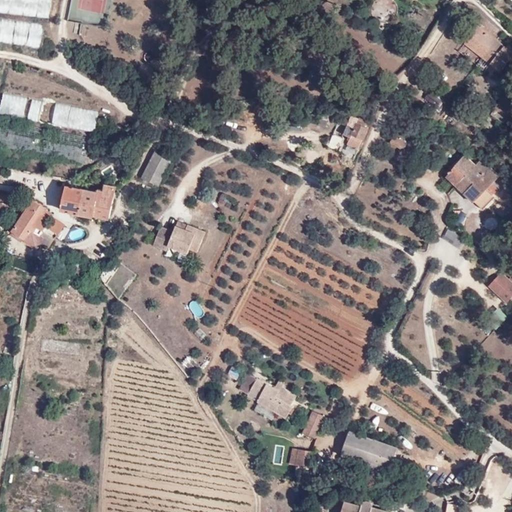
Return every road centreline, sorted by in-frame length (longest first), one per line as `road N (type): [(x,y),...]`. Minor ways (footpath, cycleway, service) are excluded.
road 1 (unclassified): [(149,115),(327,185),(349,216),(413,253),(421,263),(390,327),(391,352),(472,429),(511,454)]
road 2 (unclassified): [(0,475),(33,286),(48,268)]
road 3 (unclassified): [(48,268),(97,252),(126,220),(149,115)]
road 4 (unclassified): [(149,115),(65,70),(67,0)]
road 5 (unknown): [(291,436),(329,439),(343,431),(388,341)]
